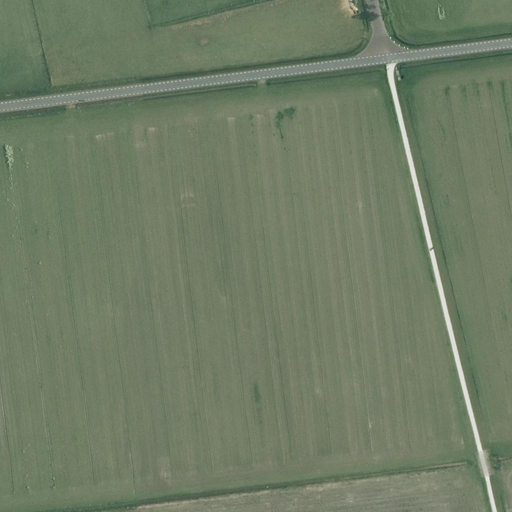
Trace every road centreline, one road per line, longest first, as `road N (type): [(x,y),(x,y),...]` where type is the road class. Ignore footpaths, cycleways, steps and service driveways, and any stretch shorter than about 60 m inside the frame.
road 1 (tertiary): [(0,107),(386,60)]
road 2 (tertiary): [(386,60),(511,44)]
